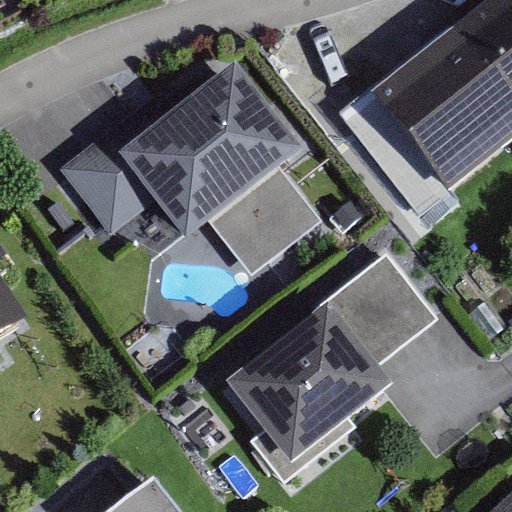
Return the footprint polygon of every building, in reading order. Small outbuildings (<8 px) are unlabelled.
[(511,148),(511,0),(496,0),(352,134),(434,221),(511,148)] [(181,128),(163,106),(72,177),(114,230),(156,197),(188,238),(224,210),(268,267),(317,228),(272,171),(291,156),(235,86),(181,128)] [(0,278),(7,274),(0,264),(0,334),(16,324),(0,299),(0,278)] [(432,321),(387,264),(337,303),(382,360),(432,321)] [(328,322),(238,393),(294,463),(384,392),(328,322)] [(171,511),(154,491),(128,511),(171,511)]
